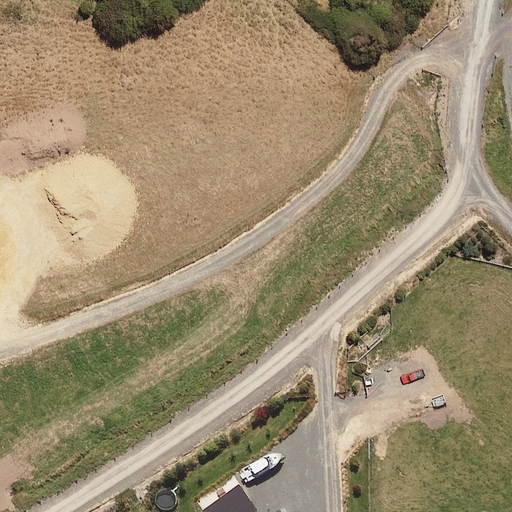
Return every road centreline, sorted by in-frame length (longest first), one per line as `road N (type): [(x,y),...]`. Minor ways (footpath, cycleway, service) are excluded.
road 1 (unknown): [(472,181),(243,384),(60,511)]
road 2 (unknown): [(472,181),(452,141),(453,111),(480,52),(488,0)]
